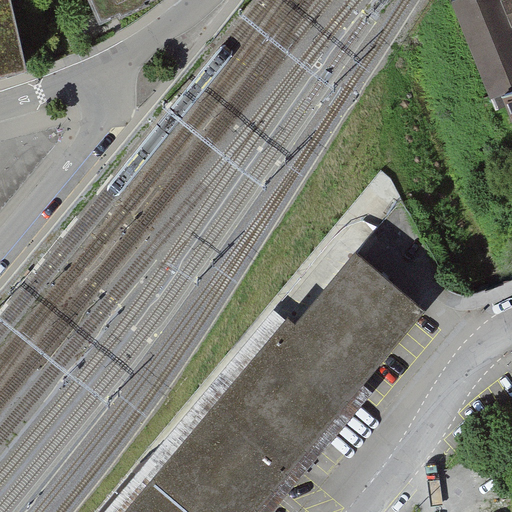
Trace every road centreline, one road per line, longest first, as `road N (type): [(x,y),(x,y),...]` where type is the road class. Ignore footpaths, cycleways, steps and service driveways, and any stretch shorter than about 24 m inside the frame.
road 1 (residential): [(511,327),(473,357),(412,456),(365,511)]
road 2 (residential): [(100,72),(110,99),(102,131),(0,255)]
road 3 (residential): [(100,72),(201,4)]
